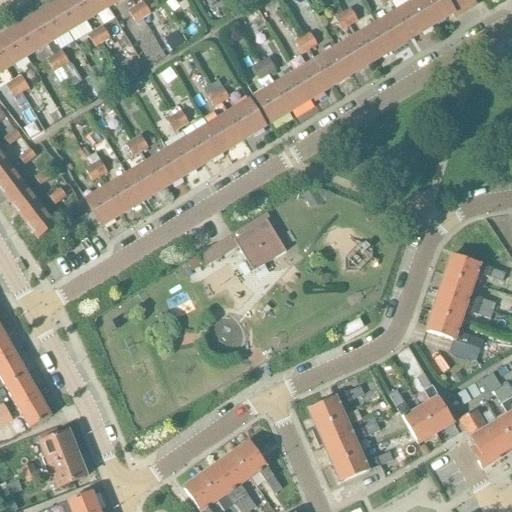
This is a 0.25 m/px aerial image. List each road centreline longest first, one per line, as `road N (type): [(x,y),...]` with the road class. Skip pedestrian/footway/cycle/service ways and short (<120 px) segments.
road 1 (residential): [(40,310),(511,25)]
road 2 (residential): [(270,396),(390,343),(439,228),(476,206),(511,200)]
road 3 (residential): [(120,498),(40,310)]
road 4 (residential): [(120,498),(270,396)]
road 5 (residential): [(321,511),(270,396)]
